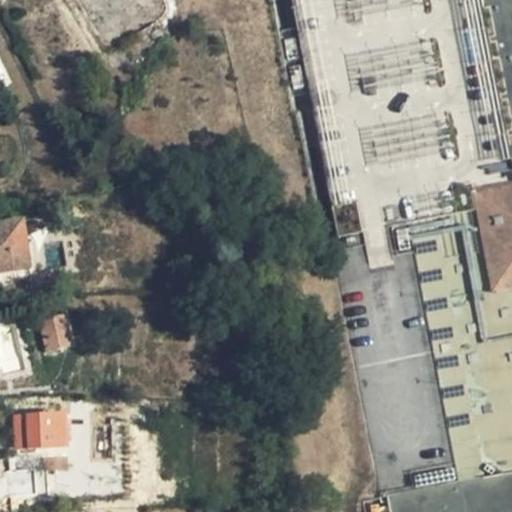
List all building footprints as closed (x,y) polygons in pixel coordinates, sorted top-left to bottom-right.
[(74,0),(97,37),(138,11),(131,0),(74,0)] [(471,193),(511,184),(511,0),(300,0),(345,235),(474,210),(471,193)] [(35,84),(50,115),(83,99),(73,77),(60,84),(55,74),(35,84)] [(511,184),(471,193),(474,210),(511,202),(511,184)] [(511,202),(474,210),(345,235),(331,238),(380,498),(387,496),(511,475),(511,202)] [(24,219),(0,222),(0,273),(31,269),(24,219)] [(72,346),(65,315),(38,321),(46,353),(72,346)] [(64,415),(14,417),(16,448),(65,446),(64,415)] [(511,511),(511,475),(387,496),(389,511),(511,511)]
